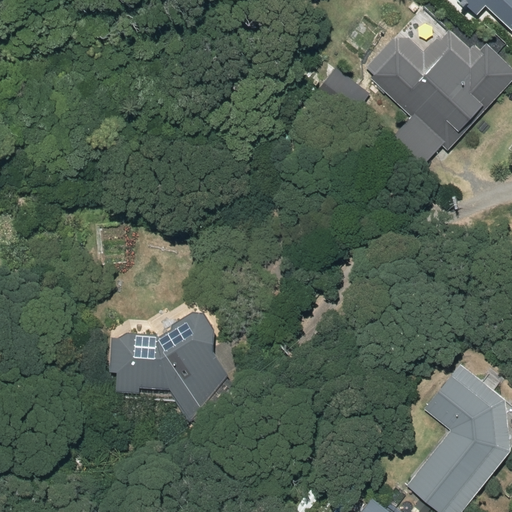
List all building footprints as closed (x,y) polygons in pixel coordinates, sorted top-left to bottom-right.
[(493,3),(511,20),(511,0),(469,0),(484,13),(493,3)] [(408,122),(439,151),(446,144),(452,149),(511,82),(511,81),(455,29),(448,37),(444,34),(429,51),(411,34),(397,35),(369,66),(376,73),(373,76),(416,114),(408,122)] [(372,92),(336,62),(317,85),(354,115),(372,92)] [(233,373),(222,352),(224,323),(214,310),(197,309),(169,333),(136,330),(129,336),(121,335),(118,369),(127,369),(125,390),(147,391),(147,386),(179,389),(196,418),(233,373)] [(440,511),(459,511),(510,450),(503,400),(457,363),(421,408),(447,430),(404,483),(440,511)] [(334,511),(397,511),(357,482),(334,511)]
